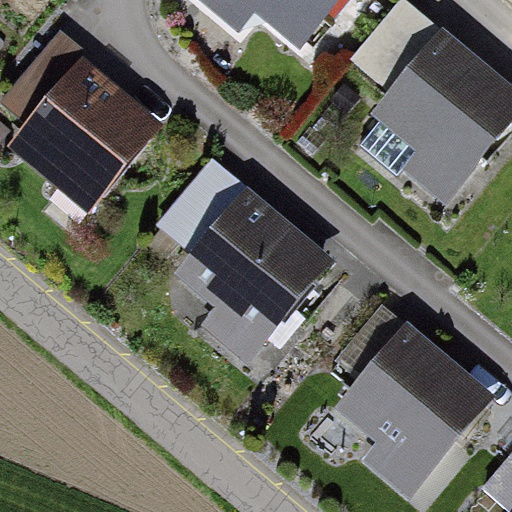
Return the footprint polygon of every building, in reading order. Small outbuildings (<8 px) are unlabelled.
[(332,0),(253,0),(268,12),(278,0),(282,0),(312,24),(332,0)] [(445,36),(410,7),(362,65),(396,94),(445,36)] [(79,59),(55,39),(0,104),(0,113),(19,130),(79,59)] [(511,118),(511,102),(443,46),(381,121),(417,149),(405,164),(447,198),(511,118)] [(155,134),(88,81),(31,151),(98,205),(155,134)] [(257,339),(316,265),(253,215),(204,275),(233,298),(223,311),(257,339)] [(479,404),(415,351),(363,413),(392,436),(380,450),(416,480),(479,404)]
